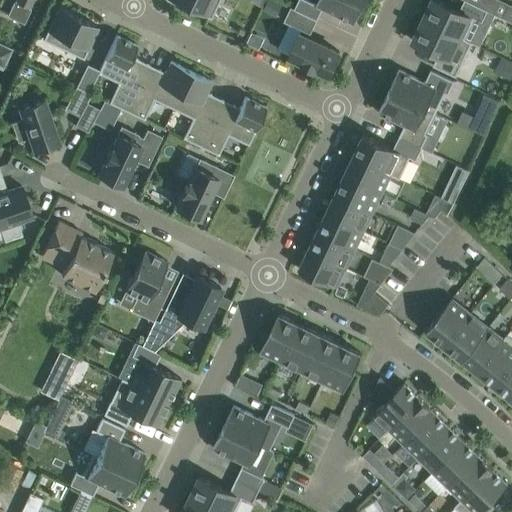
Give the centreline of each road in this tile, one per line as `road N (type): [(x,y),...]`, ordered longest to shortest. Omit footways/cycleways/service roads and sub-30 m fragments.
road 1 (residential): [(511,443),(430,369),(257,277)]
road 2 (residential): [(10,161),(257,277)]
road 3 (residential): [(149,511),(257,277)]
road 4 (residential): [(336,113),(130,9)]
road 5 (residential): [(257,277),(336,113)]
road 6 (unknown): [(385,345),(356,396),(343,445),(366,494)]
road 7 (residential): [(394,0),(336,113)]
road 8 (unknown): [(385,345),(453,241)]
